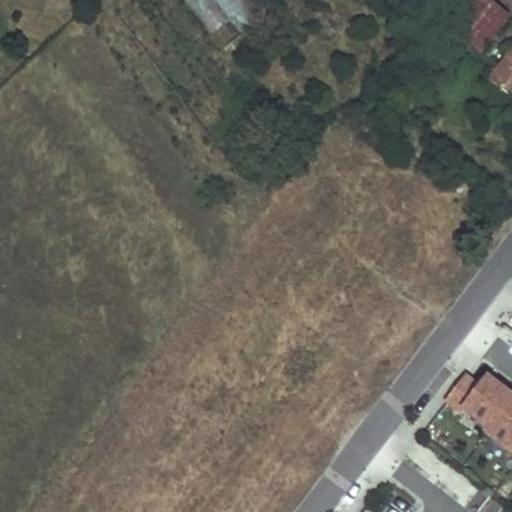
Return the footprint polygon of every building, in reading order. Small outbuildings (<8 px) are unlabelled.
[(244,0),(184,0),(201,19),(216,5),(238,29),(256,13),(244,0)] [(484,0),(473,0),(447,33),(478,58),(508,19),(484,0)] [(511,52),(492,79),(509,92),(511,87),(511,52)] [(465,411),(492,432),(511,405),(511,396),(489,379),(481,389),(468,379),(448,404),(462,415),(465,411)] [(511,405),(492,432),(489,436),(511,453),(511,405)]
